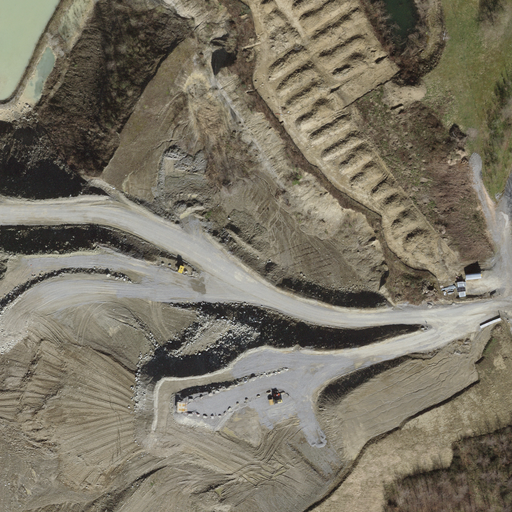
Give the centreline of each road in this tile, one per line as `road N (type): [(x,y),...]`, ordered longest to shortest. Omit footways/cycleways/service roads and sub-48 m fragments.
road 1 (unknown): [(0,506),(87,470),(124,425),(131,394),(126,362),(98,305),(104,275),(118,268),(152,279),(291,418),(336,511)]
road 2 (track): [(500,234),(500,110),(511,74)]
